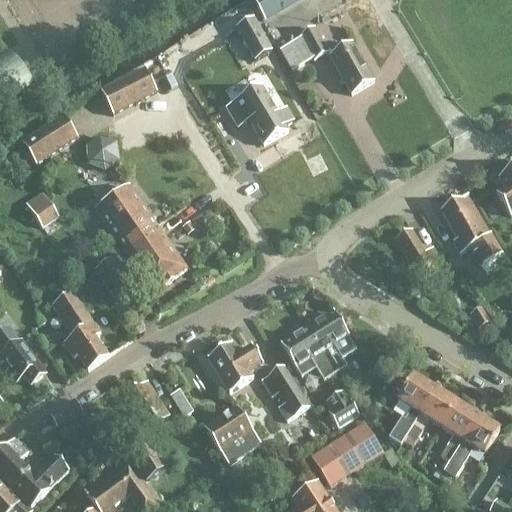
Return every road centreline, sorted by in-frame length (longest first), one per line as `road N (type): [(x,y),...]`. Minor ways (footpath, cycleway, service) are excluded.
road 1 (residential): [(0,442),(121,365),(328,261)]
road 2 (residential): [(328,261),(342,236),(511,131)]
road 3 (residential): [(511,391),(346,287),(328,261)]
